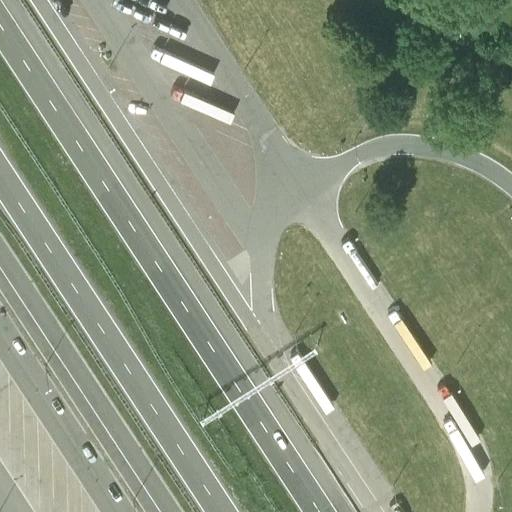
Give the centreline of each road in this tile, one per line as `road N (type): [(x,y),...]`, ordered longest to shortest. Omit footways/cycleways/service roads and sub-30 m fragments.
road 1 (motorway): [(318,511),(0,26)]
road 2 (motorway): [(0,180),(219,511)]
road 3 (motorway): [(0,250),(174,511)]
road 4 (motorway): [(511,184),(475,160),(412,145),(370,150),(303,183)]
road 5 (motorway): [(0,331),(117,511)]
